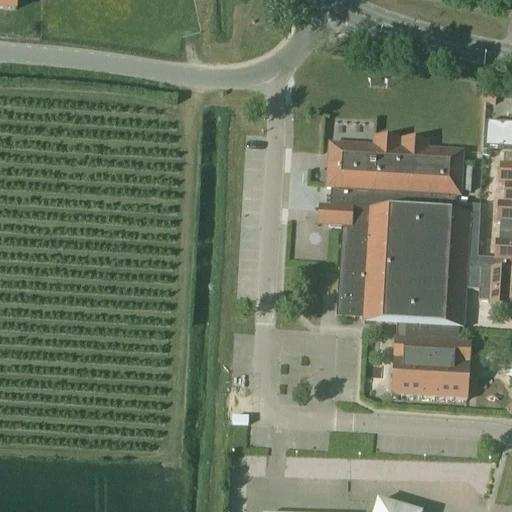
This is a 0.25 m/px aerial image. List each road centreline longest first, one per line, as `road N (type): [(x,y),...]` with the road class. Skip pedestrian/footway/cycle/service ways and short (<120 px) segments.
road 1 (unclassified): [(511,439),(266,423),(278,142),(267,73)]
road 2 (tertiary): [(0,50),(198,78),(267,73)]
road 3 (secondary): [(511,58),(427,42),(326,1)]
